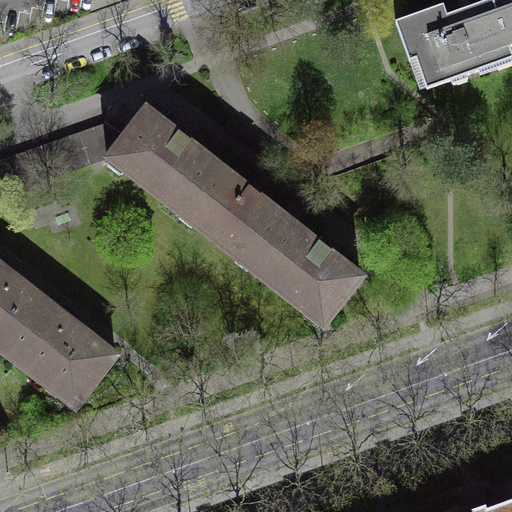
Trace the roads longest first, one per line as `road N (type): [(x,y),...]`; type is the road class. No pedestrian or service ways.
road 1 (secondary): [(511,350),(53,511)]
road 2 (residential): [(0,68),(187,0)]
